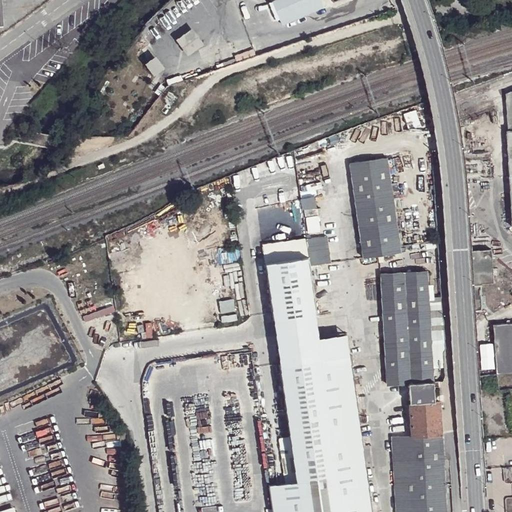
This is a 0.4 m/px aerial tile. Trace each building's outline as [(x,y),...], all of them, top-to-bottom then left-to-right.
[(277,0),(282,11),(307,0),(277,0)] [(193,26),(177,38),(188,55),(204,44),(193,26)] [(156,56),(146,63),(155,75),(165,68),(156,56)] [(168,81),(170,87),(171,87),(184,82),(182,77),(168,81)] [(260,88),(266,105),(296,94),(291,78),(260,88)] [(161,86),(156,93),(161,97),(166,90),(161,86)] [(388,158),(349,164),(363,259),(402,253),(388,158)] [(315,196),(300,198),(302,210),(317,208),(315,196)] [(306,215),(306,232),(318,231),(318,215),(306,215)] [(274,320),(316,314),(310,267),(331,264),(329,249),(321,250),(320,238),(310,240),(309,235),(306,236),(308,258),(266,264),(274,320)] [(327,237),(320,238),(321,250),(329,249),(327,237)] [(157,240),(147,242),(148,249),(159,247),(157,240)] [(490,283),(488,249),(471,250),(473,284),(480,284),(490,283)] [(382,274),(388,384),(409,384),(434,382),(428,272),(382,274)] [(480,284),(473,284),(475,310),(482,310),(480,284)] [(316,314),(274,320),(280,365),(351,355),(348,333),(319,337),(316,314)] [(497,374),(511,372),(511,322),(494,324),(494,325),(495,329),(496,357),(497,374)] [(371,511),(351,355),(280,365),(295,481),(271,484),(274,509),(274,511),(371,511)] [(409,384),(411,403),(435,402),(434,382),(409,384)] [(411,403),(412,436),(419,435),(442,434),(440,401),(435,402),(411,403)] [(419,435),(420,450),(443,449),(442,434),(419,435)] [(395,472),(406,471),(405,451),(420,450),(419,435),(412,436),(393,437),(395,472)] [(420,450),(405,451),(406,471),(407,491),(408,511),(446,511),(443,449),(420,450)] [(395,472),(396,492),(407,491),(406,471),(395,472)] [(396,492),(397,511),(408,511),(407,491),(396,492)]
